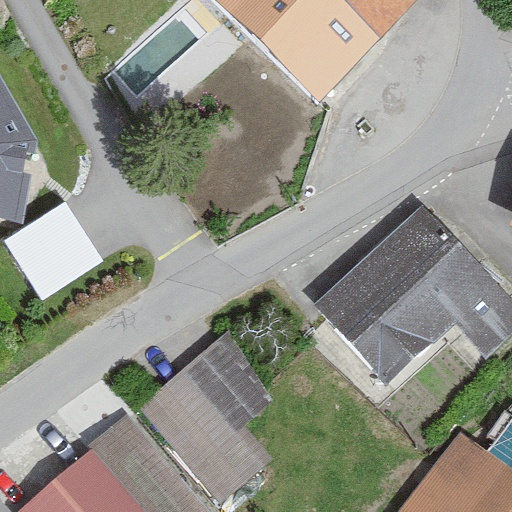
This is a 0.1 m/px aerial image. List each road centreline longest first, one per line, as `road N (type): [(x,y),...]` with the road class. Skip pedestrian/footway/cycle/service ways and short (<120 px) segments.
road 1 (residential): [(27,0),(90,105),(221,279)]
road 2 (residential): [(221,279),(511,107)]
road 3 (residential): [(0,431),(221,279)]
